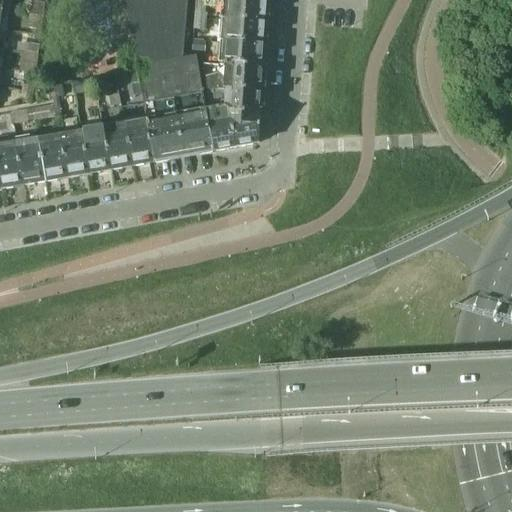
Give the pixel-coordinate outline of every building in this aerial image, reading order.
[(0,0),(0,12),(8,13),(9,0),(0,0)] [(205,114),(195,58),(182,60),(186,0),(124,0),(137,68),(136,69),(146,124),(152,162),(153,164),(211,154),(211,148),(205,114)] [(205,0),(195,0),(194,21),(203,22),(205,0)] [(266,3),(227,0),(227,2),(225,4),(225,11),(226,13),(225,23),(266,27),(265,25),(266,16),(267,15),(268,6),(266,5),(266,3)] [(31,3),(30,16),(42,18),(44,4),(31,3)] [(42,18),(30,16),(28,29),(40,31),(42,18)] [(203,22),(194,21),(193,31),(203,31),(203,22)] [(266,27),(225,23),(225,24),(223,27),(223,33),(224,35),(223,46),(263,49),(264,38),(266,38),(266,27)] [(25,41),(23,54),(37,56),(39,43),(25,41)] [(205,42),(202,42),(192,41),(192,52),(204,53),(205,42)] [(263,49),(223,46),(222,48),(221,55),(222,57),(222,67),(262,69),(262,60),(264,60),(265,49),(263,49)] [(34,75),(37,56),(23,54),(21,64),(20,73),(28,74),(27,84),(33,84),(34,75)] [(262,94),(263,69),(262,69),(222,67),(219,66),(218,74),(205,78),(207,91),(262,94)] [(262,94),(207,91),(210,114),(205,114),(211,148),(211,154),(255,145),(258,142),(262,94)] [(120,106),(118,95),(109,97),(110,108),(120,106)] [(99,110),(97,99),(75,103),(77,114),(91,112),(99,110)] [(64,117),(62,106),(9,115),(11,126),(64,117)] [(137,125),(135,124),(128,126),(126,127),(124,128),(131,166),(132,166),(134,168),(143,166),(144,164),(152,162),(146,124),(137,125)] [(115,129),(113,128),(106,129),(104,131),(103,131),(110,170),(111,170),(112,172),(121,170),(122,168),(131,166),(124,128),(115,129)] [(94,133),(91,132),(85,133),(83,135),(81,135),(88,174),(89,174),(91,176),(100,174),(101,172),(110,170),(103,131),(94,133)] [(81,135),(72,137),(70,136),(63,137),(61,139),(69,179),(69,180),(78,178),(79,176),(88,174),(81,135)] [(51,141),(48,140),(41,141),(40,142),(47,183),(48,184),(56,182),(57,180),(68,178),(69,179),(61,139),(51,141)] [(40,142),(28,145),(26,144),(19,145),(18,146),(25,187),(34,186),(35,183),(46,182),(47,183),(40,142)] [(6,148),(4,148),(0,148),(0,174),(3,190),(4,191),(12,189),(13,187),(24,185),(25,187),(18,146),(17,147),(6,148)]
